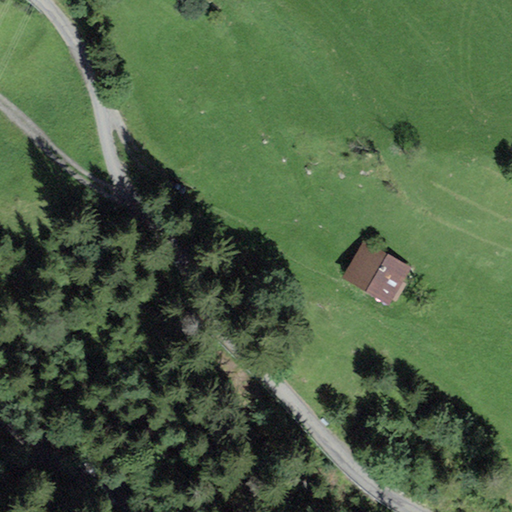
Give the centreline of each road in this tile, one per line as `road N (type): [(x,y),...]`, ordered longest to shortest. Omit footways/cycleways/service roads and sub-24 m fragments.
road 1 (unclassified): [(416,511),(388,497),(232,343),(108,157),(79,55),(25,0)]
road 2 (track): [(247,227),(161,175),(95,99)]
road 3 (track): [(134,200),(61,165),(0,108)]
